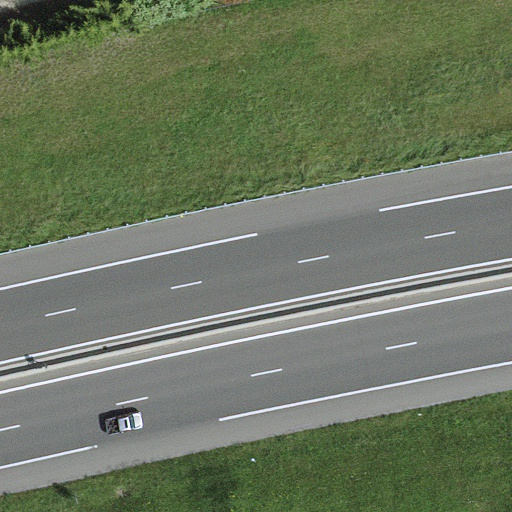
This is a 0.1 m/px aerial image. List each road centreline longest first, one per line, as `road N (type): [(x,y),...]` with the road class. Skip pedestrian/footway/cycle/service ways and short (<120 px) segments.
road 1 (motorway): [(0,435),(511,329)]
road 2 (motorway): [(511,219),(0,325)]
